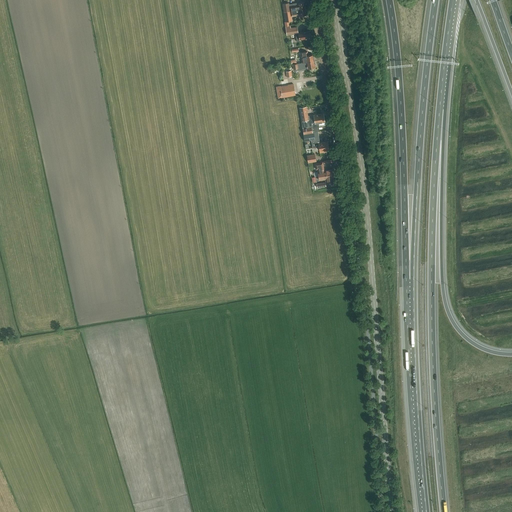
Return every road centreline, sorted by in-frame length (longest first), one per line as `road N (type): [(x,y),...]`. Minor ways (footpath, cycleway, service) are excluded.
road 1 (motorway): [(443,511),(431,288),(439,108)]
road 2 (tertiary): [(391,511),(366,208)]
road 3 (motorway): [(511,354),(476,346),(448,313),(439,108)]
road 4 (motorway): [(436,0),(411,279)]
road 5 (motorway): [(389,0),(411,279)]
road 6 (motorway): [(411,279),(424,511)]
road 7 (residential): [(366,208),(348,209),(314,0)]
road 8 (tertiary): [(366,208),(334,0)]
